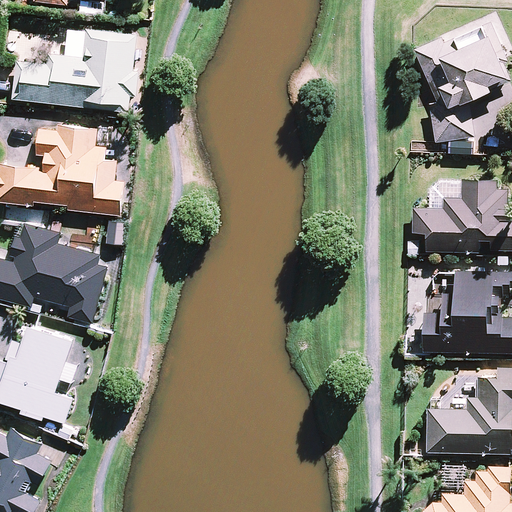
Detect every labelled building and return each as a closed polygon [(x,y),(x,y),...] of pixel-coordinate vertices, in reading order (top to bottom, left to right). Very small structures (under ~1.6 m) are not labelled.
[(39,0),(38,6),(73,10),(73,0),(39,0)] [(118,2),(95,0),(82,0),(81,16),(117,19),(118,2)] [(508,58),(493,20),(418,50),(435,94),(437,102),(431,103),(438,143),(476,137),(470,101),(493,91),(491,85),(509,78),(502,60),(508,58)] [(22,65),(17,103),(134,117),(136,101),(142,102),(145,76),(138,75),(143,39),(91,33),(87,62),(48,57),(47,68),(22,65)] [(4,168),(0,205),(39,210),(39,206),(73,210),(73,213),(125,219),(129,186),(120,185),(123,165),(110,164),(111,151),(101,150),(103,133),(63,129),(62,135),(44,133),(41,158),(50,159),(48,173),(4,168)] [(440,180),(433,189),(432,208),(416,208),(414,232),(430,233),(429,250),(480,252),(481,239),(494,240),(493,249),(511,249),(511,217),(508,218),(509,188),(500,181),(496,181),(440,180)] [(102,268),(105,258),(63,247),(66,237),(30,228),(26,242),(21,241),(16,259),(21,261),(20,265),(0,260),(0,300),(36,310),(39,301),(76,310),(73,320),(98,326),(113,271),(102,268)] [(511,271),(458,270),(457,295),(445,294),(444,314),(427,313),(426,350),(511,352),(511,315),(503,315),(504,295),(511,295),(511,271)] [(0,366),(0,401),(3,403),(3,405),(47,420),(48,418),(66,425),(73,405),(56,399),(62,382),(75,387),(82,368),(68,364),(67,365),(59,363),(66,344),(35,333),(28,353),(17,350),(13,362),(17,364),(14,371),(0,366)] [(430,408),(429,451),(511,453),(511,366),(501,366),(500,377),(481,376),(480,398),(469,397),(469,409),(430,408)] [(44,490),(57,465),(43,457),(48,448),(16,431),(11,440),(0,433),(0,511),(42,511),(47,505),(26,493),(31,483),(44,490)] [(426,511),(511,511),(511,502),(511,480),(511,464),(479,463),(478,481),(467,480),(466,494),(445,493),(444,503),(427,502),(426,511)]
